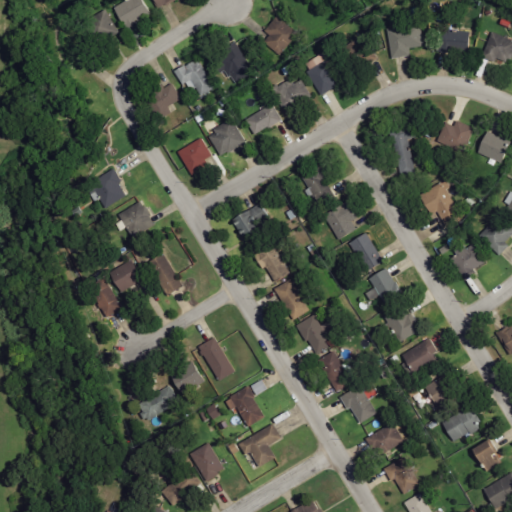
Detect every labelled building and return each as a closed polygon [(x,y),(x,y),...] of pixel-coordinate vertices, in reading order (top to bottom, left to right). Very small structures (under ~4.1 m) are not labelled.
[(131,0),(118,6),(128,28),(155,16),(147,0),(131,0)] [(158,0),(164,9),(177,0),(158,0)] [(117,38),(112,17),(90,22),(94,43),(117,38)] [(300,32),(279,17),(261,40),(282,56),(300,32)] [(395,59),(414,55),(413,49),(427,46),(422,23),(389,30),(395,59)] [(473,52),(473,31),(441,30),(440,51),(473,52)] [(498,63),(500,57),(511,61),(511,38),(494,33),(485,58),(498,63)] [(342,57),(359,66),(370,46),(367,44),(365,47),(352,40),(342,57)] [(235,85),(256,76),(244,48),(223,57),(235,85)] [(305,65),(323,95),(347,81),(329,51),(305,65)] [(191,93),(200,88),(204,96),(218,88),(202,59),(179,72),(191,93)] [(274,90),(288,114),(314,98),(303,80),(295,85),(292,79),(274,90)] [(159,116),(185,103),(175,83),(149,96),(159,116)] [(284,121),(275,104),(248,119),(256,135),(284,121)] [(249,143),(236,120),(211,134),(224,157),(249,143)] [(448,123),(440,142),(466,152),(476,128),(460,121),(457,126),(448,123)] [(413,139),(419,138),(418,128),(397,130),(401,174),(416,172),(413,139)] [(506,163),(511,144),(511,139),(489,132),(481,155),(506,163)] [(182,152),(196,176),(212,167),(208,160),(216,156),(205,138),(182,152)] [(340,196),(323,167),(305,178),(322,206),(340,196)] [(130,197),(116,170),(103,177),(106,183),(97,188),(107,209),(130,197)] [(448,228),(466,218),(450,189),(455,187),(451,180),(428,192),(448,228)] [(135,238),(159,222),(145,200),(120,216),(135,238)] [(339,241),(360,232),(355,221),(361,218),(354,203),(328,214),(339,241)] [(237,218),(244,236),(275,223),(267,206),(237,218)] [(511,243),(511,228),(511,229),(499,218),(482,236),(502,254),(511,243)] [(353,244),(369,272),(387,262),(371,233),(353,244)] [(288,252),(284,254),(280,245),(261,254),(275,284),(292,275),(286,262),(292,259),(288,252)] [(455,256),(467,281),(480,275),(477,269),(488,264),(479,245),(455,256)] [(169,294),(185,286),(168,254),(152,263),(169,294)] [(148,280),(138,259),(115,270),(125,291),(148,280)] [(369,293),(372,300),(382,295),(386,303),(404,294),(391,269),(372,278),(377,288),(369,293)] [(125,308),(106,277),(90,287),(109,318),(125,308)] [(312,311),(294,279),(277,289),(294,321),(312,311)] [(389,320),(404,342),(422,330),(408,308),(389,320)] [(324,326),(318,316),(302,324),(317,354),(340,342),(330,323),(324,326)] [(203,346),(221,380),(238,372),(219,338),(203,346)] [(406,353),(416,373),(439,361),(436,353),(440,351),(434,339),(406,353)] [(341,392),(356,382),(337,351),(321,361),(341,392)] [(210,377),(194,360),(175,377),(190,395),(210,377)] [(430,383),(439,406),(462,398),(453,375),(430,383)] [(355,408),(363,423),(380,415),(366,386),(344,396),(351,410),(355,408)] [(140,407),(149,423),(183,403),(174,387),(140,407)] [(239,407),(251,427),(269,417),(252,387),(229,400),(235,410),(239,407)] [(484,429),(476,409),(447,420),(456,441),(484,429)] [(408,443),(398,423),(370,437),(380,457),(408,443)] [(243,444),(250,456),(255,453),(263,468),(280,458),(273,446),(286,439),(277,424),(243,444)] [(506,456),(496,439),(480,448),(490,465),(506,456)] [(195,454),(211,481),(229,470),(213,444),(195,454)] [(406,494),(425,486),(411,457),(388,468),(394,482),(400,479),(406,494)] [(163,491),(178,508),(207,482),(191,465),(163,491)] [(511,501),(511,475),(487,487),(496,509),(511,501)] [(434,511),(425,493),(408,503),(412,511),(434,511)] [(325,511),(317,499),(298,510),(298,511),(325,511)]
